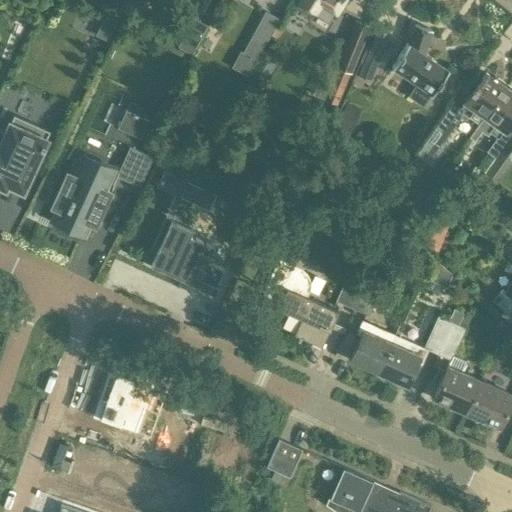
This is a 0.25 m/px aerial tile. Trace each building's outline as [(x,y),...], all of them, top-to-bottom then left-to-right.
[(298,0),(296,3),(316,15),(321,7),(335,16),(344,0),(298,0)] [(266,12),(250,41),(262,48),(278,19),(266,12)] [(193,18),(178,46),(192,54),(207,26),(193,18)] [(102,19),(95,35),(108,41),(115,25),(102,19)] [(372,26),(356,19),(336,67),(352,73),(372,26)] [(379,24),(358,76),(370,81),(391,29),(379,24)] [(391,67),(416,84),(408,96),(423,106),(447,69),(423,54),(431,29),(414,24),(408,44),(406,43),(391,67)] [(449,108),(415,155),(431,166),(447,144),(443,141),(460,118),(466,121),(468,117),(478,124),(484,116),(506,84),(498,78),(494,79),(485,73),(459,110),(452,104),(449,108)] [(478,124),(475,128),(487,136),(490,132),(497,138),(498,138),(488,152),(495,157),(499,150),(500,149),(501,150),(511,135),(504,129),(511,117),(511,88),(506,84),(484,116),(478,124)] [(117,127),(142,136),(149,116),(124,107),(117,127)] [(0,186),(4,188),(6,184),(22,191),(41,149),(43,149),(45,144),(44,144),(49,131),(13,115),(5,132),(0,129),(0,186)] [(500,149),(499,150),(500,151),(511,159),(511,134),(511,135),(501,150),(500,149)] [(138,186),(140,187),(153,158),(130,147),(129,148),(130,149),(113,186),(114,187),(119,176),(138,185),(138,186)] [(65,170),(48,206),(58,211),(53,222),(82,235),(87,224),(97,228),(113,192),(104,188),(112,168),(84,155),(80,163),(76,161),(71,172),(65,170)] [(188,181),(181,198),(208,211),(216,194),(188,181)] [(424,207),(413,203),(409,214),(420,218),(424,207)] [(431,216),(419,240),(437,249),(449,225),(431,216)] [(192,229),(171,219),(150,265),(213,294),(225,270),(207,261),(214,246),(189,235),(192,229)] [(304,280),(297,272),(293,270),(295,265),(278,258),(268,280),(274,283),(269,296),(280,301),(277,308),(301,319),(294,335),(321,347),(337,310),(301,294),(304,290),(304,280)] [(147,272),(145,275),(134,270),(126,287),(166,307),(176,286),(147,272)] [(347,275),(335,301),(354,309),(365,284),(347,275)] [(511,277),(505,293),(502,290),(492,301),(503,311),(500,315),(511,325),(511,277)] [(380,290),(365,284),(354,309),(369,316),(380,290)] [(429,346),(428,349),(427,350),(438,355),(452,322),(458,325),(463,314),(443,305),(425,345),(429,346)] [(390,341),(375,335),(378,328),(362,321),(353,340),(357,342),(349,360),(378,372),(390,341)] [(458,325),(452,322),(438,355),(451,360),(453,355),(465,328),(458,325)] [(417,372),(427,350),(428,349),(408,340),(408,341),(393,335),(390,341),(378,372),(406,385),(413,370),(417,372)] [(465,361),(453,355),(451,360),(448,367),(446,366),(433,397),(465,411),(479,381),(463,373),(467,364),(465,361)] [(114,358),(93,415),(151,437),(160,413),(150,409),(159,386),(154,384),(158,375),(114,358)] [(511,395),(479,381),(465,411),(499,426),(511,396),(511,395)] [(257,433),(256,432),(254,436),(236,430),(223,467),(221,466),(221,467),(242,475),(257,433)] [(290,476),(302,449),(279,440),(267,467),(290,476)] [(427,511),(431,505),(399,491),(396,498),(379,490),(381,485),(343,467),(325,506),(334,511),(427,511)] [(279,482),(282,473),(274,470),(270,478),(279,482)]
